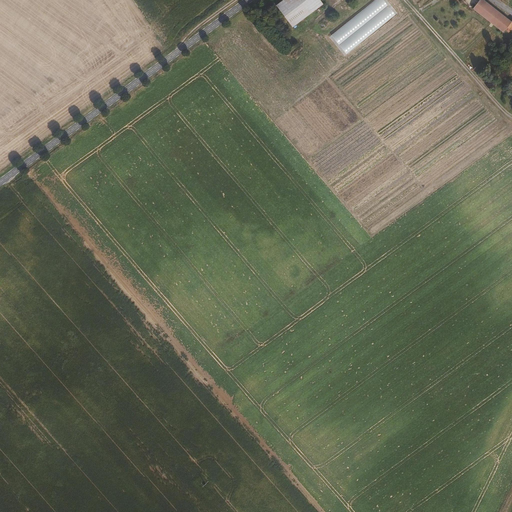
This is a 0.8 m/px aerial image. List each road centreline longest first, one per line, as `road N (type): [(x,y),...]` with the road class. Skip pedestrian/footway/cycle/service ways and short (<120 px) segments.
road 1 (tertiary): [(248,0),(0,182)]
road 2 (track): [(404,0),(511,115)]
